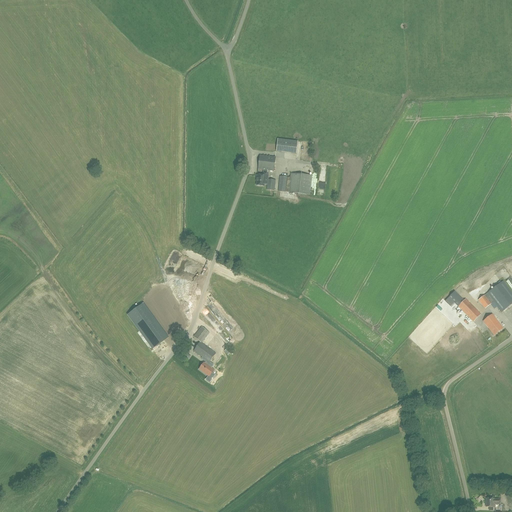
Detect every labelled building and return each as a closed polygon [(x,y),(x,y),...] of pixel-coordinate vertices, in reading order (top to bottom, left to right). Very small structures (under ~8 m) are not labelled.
[(278,139),(276,152),(296,154),(298,141),(278,139)] [(274,171),(276,157),(260,155),(258,169),(263,170),(263,176),(257,175),(256,179),(257,179),(256,185),(264,186),(264,184),(267,185),(268,175),(267,174),(267,170),(274,171)] [(310,195),(311,190),(315,191),(316,176),(312,176),(312,175),(290,173),(290,177),(280,176),(278,192),(286,193),(310,195)] [(275,191),(276,180),(268,179),(267,190),(275,191)] [(234,278),(236,272),(224,267),(222,270),(227,272),(226,275),(234,278)] [(511,291),(503,281),(478,300),(485,309),(493,302),(501,313),(511,304),(511,291)] [(179,286),(168,294),(171,299),(173,298),(183,313),(193,307),(179,286)] [(454,303),(458,307),(474,322),(481,314),(466,299),(464,301),(455,291),(449,297),(445,301),(451,306),(454,303)] [(206,300),(222,323),(227,320),(211,297),(206,300)] [(142,305),(128,315),(153,349),(167,339),(142,305)] [(171,310),(183,330),(190,326),(178,306),(171,310)] [(494,335),(503,328),(492,314),(483,321),(494,335)] [(199,369),(209,376),(206,380),(210,382),(212,379),(212,380),(213,378),(215,375),(212,373),(214,370),(212,369),(214,365),(210,362),(216,354),(207,347),(202,343),(209,333),(201,327),(194,337),(200,342),(193,351),(202,358),(202,359),(206,362),(205,363),(204,363),(199,369)] [(217,365),(222,368),(229,358),(224,355),(217,365)] [(501,499),(496,499),(486,498),(486,507),(495,508),(495,505),(500,505),(501,499)]
